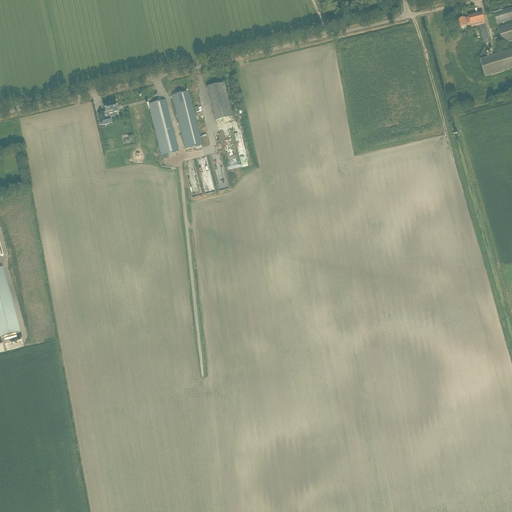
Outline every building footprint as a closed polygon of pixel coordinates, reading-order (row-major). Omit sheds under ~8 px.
[(511,24),(498,28),(501,36),(493,38),(494,42),(502,40),(503,44),(511,40),(511,8),(494,14),(495,19),(496,22),(497,24),(511,20),(511,24)] [(471,27),(479,25),(481,31),(486,29),(485,24),(484,18),(482,13),(468,17),(459,20),(460,25),(461,28),(467,26),(470,25),(471,27)] [(511,69),(511,49),(479,59),(485,78),(511,69)] [(207,87),(215,121),(232,117),(224,83),(207,87)] [(188,93),(172,97),(185,150),(199,146),(202,145),(196,124),(188,93)] [(149,104),(163,156),(178,152),(165,100),(149,104)] [(116,102),(103,105),(105,113),(104,113),(98,114),(101,126),(111,123),(110,118),(108,112),(113,111),(113,113),(118,112),(116,102)] [(228,188),(221,156),(211,158),(218,190),(228,188)] [(188,180),(198,178),(194,161),(184,163),(188,180)] [(0,344),(2,344),(1,338),(20,333),(3,268),(0,268),(0,344)]
